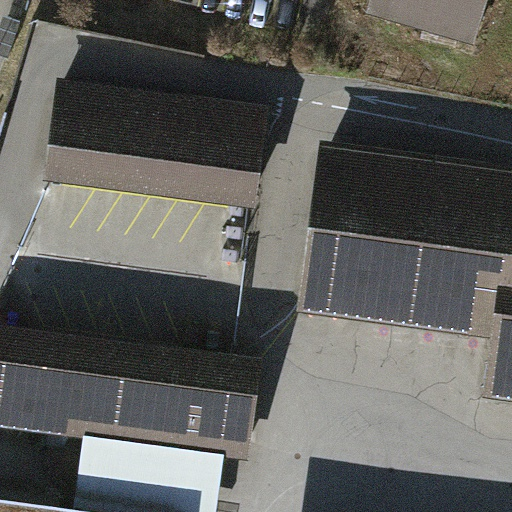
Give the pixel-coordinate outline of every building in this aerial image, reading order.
[(373,0),(370,10),(479,43),(492,0),(373,0)] [(52,175),(250,200),(262,107),(64,82),(52,175)] [(511,181),(325,156),(304,301),(501,329),(494,383),(511,385),(511,181)] [(0,326),(0,423),(236,453),(247,357),(234,356),(0,326)] [(68,511),(0,503),(0,511),(68,511)]
